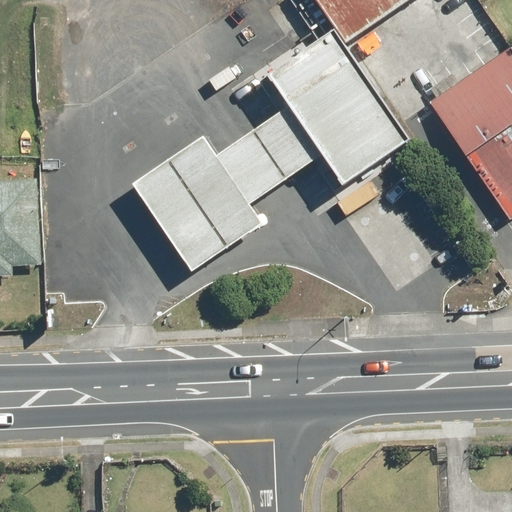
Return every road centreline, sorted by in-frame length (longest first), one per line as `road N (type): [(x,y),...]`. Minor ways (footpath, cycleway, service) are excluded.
road 1 (primary): [(0,399),(273,386)]
road 2 (primary): [(273,386),(511,377)]
road 3 (unknown): [(115,133),(82,55),(96,0)]
road 4 (residential): [(279,511),(273,386)]
